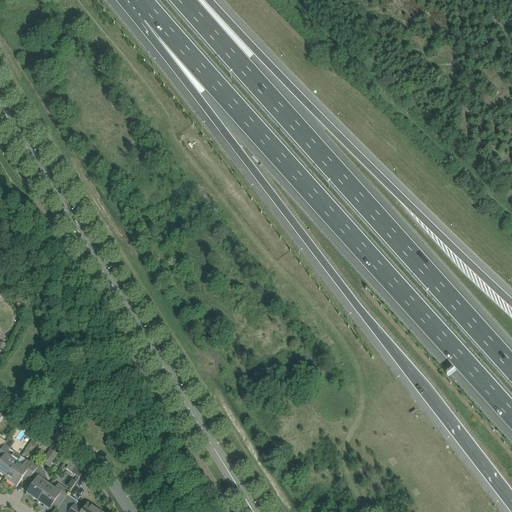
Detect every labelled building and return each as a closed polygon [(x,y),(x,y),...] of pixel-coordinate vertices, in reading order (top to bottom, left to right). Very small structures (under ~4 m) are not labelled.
[(0,452),(0,460),(1,461),(0,462),(0,473),(6,478),(5,479),(6,479),(16,463),(21,457),(15,453),(9,449),(4,446),(0,452)] [(49,466),(52,462),(58,454),(51,449),(42,462),(49,466)] [(29,481),(38,468),(21,457),(6,479),(17,487),(24,477),(29,480),(27,482),(28,483),(29,481)] [(69,463),(66,469),(72,473),(75,475),(78,478),(82,472),(86,466),(73,457),(69,463)] [(44,482),(46,478),(45,473),(38,468),(29,481),(32,483),(32,484),(33,485),(27,494),(39,502),(50,486),(44,482)] [(65,499),(67,495),(70,492),(59,485),(56,490),(50,486),(39,502),(50,510),(56,500),(62,504),(65,499)] [(78,502),(67,495),(65,499),(62,504),(56,511),(98,511),(93,508),(91,510),(86,507),(83,511),(76,506),(78,502)]
